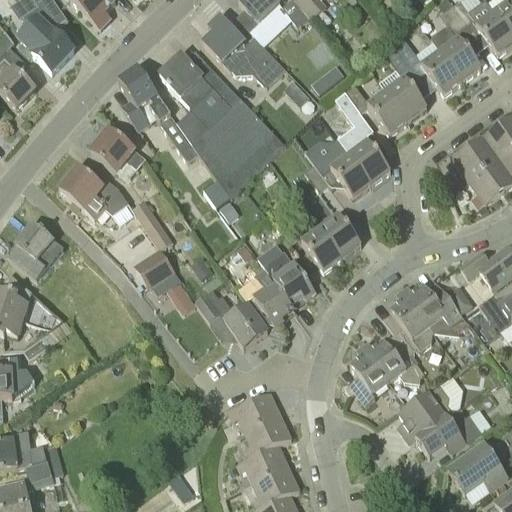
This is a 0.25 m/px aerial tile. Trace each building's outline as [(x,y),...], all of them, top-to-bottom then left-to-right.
[(16,45),(21,50),(18,54),(29,65),(33,61),(51,79),(74,56),(53,36),(65,23),(48,0),(34,0),(31,2),(37,13),(22,21),(30,31),(17,45),(16,45)] [(74,0),(69,5),(100,35),(104,30),(99,25),(115,7),(107,0),(74,0)] [(280,9),(272,0),(245,0),(238,8),(245,16),(236,24),(250,38),(280,9)] [(315,0),(301,0),(294,7),(308,26),(310,27),(326,12),(315,0)] [(450,14),(454,11),(446,1),(442,4),(450,14)] [(294,7),(292,4),(279,15),(283,20),(285,18),(297,34),(308,26),(294,7)] [(437,8),(444,18),(450,14),(442,4),(437,8)] [(511,5),(495,18),(494,18),(511,42),(511,5)] [(425,16),(416,7),(406,16),(414,25),(425,16)] [(454,11),(450,14),(464,34),(473,28),(497,62),(511,51),(511,42),(494,18),(495,18),(486,8),(470,20),(466,15),(460,7),(454,11)] [(430,45),(440,58),(462,88),(481,74),(456,40),(464,34),(450,14),(444,18),(439,22),(447,32),(446,34),(445,33),(431,43),(432,44),(430,45)] [(246,50),(234,39),(220,24),(208,36),(213,41),(204,50),(230,78),(231,77),(235,82),(252,81),(265,94),(284,75),(254,43),(246,50)] [(0,45),(0,57),(1,59),(15,46),(7,38),(0,45)] [(406,46),(396,54),(410,75),(420,67),(406,46)] [(25,69),(8,53),(7,55),(0,62),(0,99),(17,115),(36,96),(17,77),(25,69)] [(410,75),(396,54),(385,61),(400,82),(410,75)] [(199,161),(216,186),(229,204),(285,151),(214,77),(194,57),(185,66),(181,62),(160,82),(192,116),(177,130),(199,161)] [(440,58),(421,72),(443,102),(462,88),(440,58)] [(187,169),(199,161),(177,130),(138,75),(119,89),(132,108),(122,114),(138,138),(156,124),(187,169)] [(311,91),(319,101),(331,91),(323,81),(311,91)] [(405,84),(386,98),(408,128),(427,114),(405,84)] [(283,97),(291,106),(301,96),(292,88),(283,97)] [(408,128),(386,98),(369,110),(355,91),(344,99),(360,120),(368,113),(389,142),(408,128)] [(353,132),(336,144),(337,145),(371,191),(390,177),(368,147),(367,148),(362,141),(370,135),(372,138),(373,138),(360,120),(344,99),(334,106),(353,132)] [(511,120),(452,164),(485,211),(511,191),(511,120)] [(90,159),(116,180),(126,168),(136,176),(144,165),(134,157),(135,157),(108,136),(90,159)] [(371,191),(337,145),(332,149),(328,148),(328,149),(325,149),(323,165),(314,171),(329,191),(338,185),(352,205),(371,191)] [(329,191),(314,171),(304,178),(319,199),(329,191)] [(104,212),(94,204),(103,194),(78,174),(59,197),(94,225),(104,212)] [(228,205),(229,204),(216,186),(202,196),(215,214),(217,213),(228,205)] [(131,215),(159,257),(173,248),(144,206),(131,215)] [(238,219),(228,206),(219,214),(228,226),(238,219)] [(339,221),(320,235),(342,265),(361,251),(339,221)] [(301,243),(286,223),(275,230),(290,251),(301,243)] [(8,264),(36,288),(50,272),(64,255),(33,230),(15,252),(17,253),(8,264)] [(342,265),(320,235),(301,249),(323,279),(342,265)] [(244,248),(236,254),(245,265),(252,260),(244,248)] [(479,278),(493,296),(511,282),(511,258),(508,253),(488,268),(481,259),(460,274),(469,286),(479,278)] [(134,273),(148,294),(173,278),(158,257),(134,273)] [(267,273),(264,275),(291,311),(303,302),(306,306),(315,299),(307,290),(308,289),(306,285),(305,286),(293,270),(293,271),(283,258),(266,271),(267,273)] [(213,277),(206,268),(194,276),(201,285),(213,277)] [(255,305),(248,311),(248,310),(257,323),(264,318),(274,333),(283,328),(280,324),(293,315),(291,311),(264,275),(253,282),(263,296),(253,304),(255,305)] [(0,295),(0,319),(23,328),(28,311),(25,310),(28,296),(10,279),(2,288),(6,292),(4,297),(0,295)] [(502,329),(505,333),(506,334),(511,329),(511,287),(478,312),(489,327),(502,329)] [(408,293),(402,298),(434,340),(458,343),(459,339),(469,331),(454,312),(438,291),(429,298),(424,291),(413,300),(408,293)] [(403,334),(394,341),(410,361),(418,355),(420,357),(431,348),(432,342),(434,340),(402,298),(396,303),(401,309),(390,318),(403,334)] [(210,329),(221,322),(222,321),(206,300),(195,308),(210,329)] [(472,310),(465,301),(453,310),(460,319),(472,310)] [(184,318),(194,312),(187,302),(178,308),(184,318)] [(248,311),(231,322),(224,327),(244,355),(268,338),(257,323),(248,310),(248,311)] [(23,328),(0,319),(0,355),(4,356),(4,345),(5,340),(17,344),(23,328)] [(49,336),(61,328),(53,321),(46,329),(43,328),(41,334),(49,336)] [(511,345),(511,329),(506,334),(505,333),(499,338),(507,349),(511,345)] [(47,337),(22,355),(28,365),(55,348),(47,337)] [(368,349),(362,354),(389,388),(399,380),(404,387),(419,388),(419,383),(423,380),(409,361),(410,361),(394,341),(385,348),(384,347),(373,355),(368,349)] [(389,388),(362,354),(356,359),(361,365),(350,373),(359,385),(350,392),(366,412),(375,405),(372,401),(389,388)] [(0,405),(20,405),(18,363),(0,364),(0,405)] [(410,451),(416,447),(415,446),(453,419),(448,412),(449,404),(440,391),(428,399),(408,413),(402,418),(398,420),(404,428),(397,433),(410,451)] [(238,425),(244,439),(281,422),(270,399),(228,418),(233,428),(238,425)] [(397,411),(402,418),(408,413),(403,406),(397,411)] [(415,446),(416,447),(428,464),(449,449),(456,458),(482,440),(469,421),(460,428),(453,419),(415,446)] [(245,455),(249,464),(250,465),(278,451),(291,446),(281,422),(244,439),(250,452),(245,455)] [(33,488),(52,483),(48,467),(46,468),(27,474),(23,445),(0,448),(0,477),(26,474),(28,490),(33,488)] [(48,467),(52,483),(59,481),(63,480),(55,450),(44,457),(46,468),(48,467)] [(246,477),(253,491),(289,474),(278,451),(250,465),(249,464),(236,469),(241,479),(246,477)] [(448,477),(465,501),(483,488),(490,497),(508,484),(484,451),(448,477)] [(238,479),(235,473),(228,476),(231,482),(238,479)] [(253,506),(255,511),(267,511),(290,501),(299,497),(289,474),(253,491),(259,504),(253,506)] [(168,487),(176,498),(186,491),(179,480),(168,487)] [(33,488),(28,490),(0,495),(0,511),(28,511),(25,497),(54,490),(52,483),(33,488)] [(511,511),(511,497),(494,510),(495,511),(511,511)] [(295,511),(290,501),(267,511),(295,511)]
